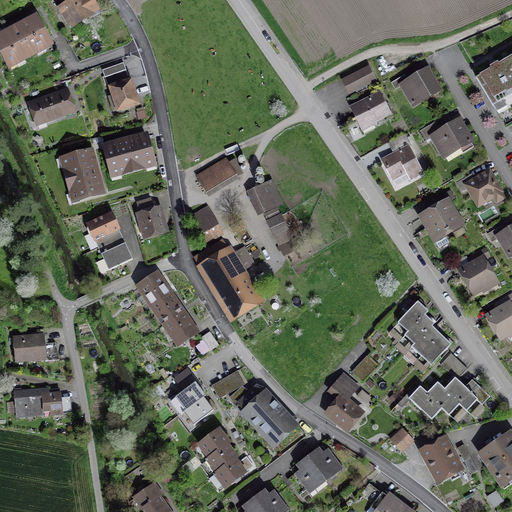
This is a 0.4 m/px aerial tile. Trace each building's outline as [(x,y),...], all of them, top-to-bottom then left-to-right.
[(100,15),(90,0),(72,0),(56,10),(71,34),(100,15)] [(55,51),(37,18),(0,36),(0,56),(9,75),(55,51)] [(511,57),(510,55),(494,64),(493,62),(486,67),(487,69),(475,76),(496,112),(505,107),(501,100),(511,94),(511,57)] [(125,62),(104,70),(107,77),(127,69),(125,62)] [(366,67),(340,81),(347,95),(374,81),(366,67)] [(127,69),(107,77),(109,83),(130,76),(127,69)] [(430,70),(398,89),(412,113),(444,94),(430,70)] [(135,75),(112,82),(120,110),(144,102),(135,75)] [(73,93),(53,100),(60,117),(80,110),(73,93)] [(377,93),(347,109),(359,133),(374,125),(373,122),(388,114),(377,93)] [(60,117),(53,100),(32,107),(39,125),(60,117)] [(461,121),(428,140),(443,166),(476,147),(461,121)] [(151,132),(106,144),(115,179),(160,168),(151,132)] [(103,138),(92,140),(94,150),(106,147),(103,138)] [(406,146),(378,161),(389,181),(404,174),(408,182),(422,175),(406,146)] [(94,153),(57,164),(70,208),(107,196),(94,153)] [(226,163),(196,181),(206,197),(236,180),(226,163)] [(491,174),(465,188),(465,189),(478,212),(494,202),(498,207),(507,202),(491,174)] [(273,185),(249,196),(260,220),(284,209),(273,185)] [(428,208),(445,235),(461,225),(448,203),(454,199),(449,192),(443,196),(445,198),(428,208)] [(154,201),(137,206),(139,216),(135,217),(143,246),(168,238),(160,210),(157,211),(154,201)] [(445,235),(428,208),(414,216),(431,243),(445,235)] [(209,210),(191,221),(208,250),(226,239),(209,210)] [(124,228),(117,214),(91,226),(98,240),(124,228)] [(268,221),(281,245),(295,238),(282,214),(268,221)] [(511,233),(497,242),(511,265),(511,263),(511,233)] [(282,248),(290,262),(305,255),(297,240),(282,248)] [(128,243),(104,255),(111,271),(135,259),(128,243)] [(230,251),(199,271),(233,323),(264,304),(230,251)] [(463,274),(458,277),(471,300),(496,285),(480,257),(460,268),(463,274)] [(97,261),(102,273),(109,271),(103,258),(97,261)] [(159,275),(137,291),(178,351),(200,336),(191,321),(179,304),(167,287),(159,275)] [(491,319),(485,322),(497,344),(511,336),(511,310),(507,301),(487,312),(491,319)] [(410,335),(427,318),(430,315),(419,304),(399,325),(410,335)] [(407,339),(416,347),(432,330),(436,326),(427,318),(410,335),(407,339)] [(422,359),(441,339),(432,330),(416,347),(413,350),(422,359)] [(47,334),(15,337),(18,361),(49,358),(47,334)] [(203,346),(197,350),(203,358),(217,348),(209,336),(200,342),(203,346)] [(441,339),(422,359),(431,368),(450,348),(441,339)] [(452,355),(443,364),(459,379),(468,370),(464,366),(460,362),(456,359),(452,355)] [(363,363),(374,373),(379,367),(368,357),(363,363)] [(374,373),(363,363),(358,369),(369,378),(374,373)] [(365,384),(369,378),(358,369),(354,374),(365,384)] [(188,372),(173,383),(182,395),(196,385),(197,385),(188,372)] [(217,387),(212,389),(219,401),(244,387),(238,375),(233,378),(227,381),(222,384),(217,387)] [(361,389),(344,377),(330,395),(338,401),(324,420),(349,438),(366,416),(350,404),(361,389)] [(447,392),(462,406),(468,412),(476,402),(484,409),(492,400),(474,384),(467,391),(457,382),(447,392)] [(451,418),(462,406),(447,392),(438,384),(427,396),(443,410),(451,418)] [(184,415),(203,401),(206,399),(196,385),(182,395),(174,401),(184,415)] [(51,387),(16,391),(19,416),(66,411),(64,391),(52,393),(51,387)] [(262,395),(256,389),(248,396),(236,407),(242,413),(262,395)] [(443,410),(427,396),(421,389),(410,401),(433,422),(443,410)] [(248,396),(243,391),(231,401),(236,407),(248,396)] [(239,415),(274,453),(299,430),(264,392),(262,395),(242,413),(239,415)] [(203,401),(184,415),(182,416),(193,431),(214,416),(203,401)] [(211,460),(231,444),(234,442),(223,427),(199,445),(211,460)] [(414,444),(403,432),(391,443),(402,454),(414,444)] [(511,484),(511,435),(511,434),(478,457),(503,491),(511,484)] [(465,473),(446,438),(420,452),(439,488),(465,473)] [(208,462),(218,475),(238,460),(241,458),(231,444),(211,460),(208,462)] [(465,463),(471,460),(465,448),(459,451),(465,463)] [(307,459),(326,485),(344,473),(330,453),(324,458),(318,450),(307,459)] [(326,485),(307,459),(295,467),(300,473),(295,476),(310,497),(326,485)] [(238,460),(218,475),(216,477),(227,491),(249,474),(238,460)] [(478,473),(471,460),(465,463),(472,476),(478,473)] [(161,496),(154,485),(134,498),(141,508),(142,509),(158,498),(161,496)] [(370,487),(364,494),(368,498),(374,490),(370,487)] [(379,494),(374,490),(368,498),(373,502),(379,494)] [(255,500),(263,511),(289,511),(275,493),(271,497),(267,491),(255,500)] [(499,491),(490,494),(494,505),(503,502),(499,491)] [(376,511),(399,511),(403,507),(389,496),(376,511)] [(167,511),(158,498),(142,509),(143,511),(167,511)] [(263,511),(255,500),(244,509),(246,511),(263,511)]
